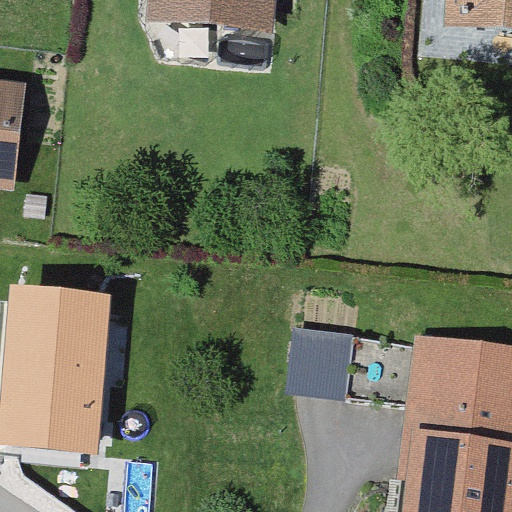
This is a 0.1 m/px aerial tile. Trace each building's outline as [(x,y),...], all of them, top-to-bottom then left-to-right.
[(177,0),(176,21),(264,29),(266,0),(177,0)] [(511,0),(435,0),(433,20),(511,27),(511,0)] [(0,96),(0,180),(5,181),(15,99),(0,96)] [(112,311),(9,306),(1,467),(103,472),(112,311)] [(290,392),(339,393),(342,328),(292,326),(290,392)] [(510,511),(511,498),(511,359),(353,341),(346,403),(409,409),(401,474),(417,476),(412,511),(510,511)]
